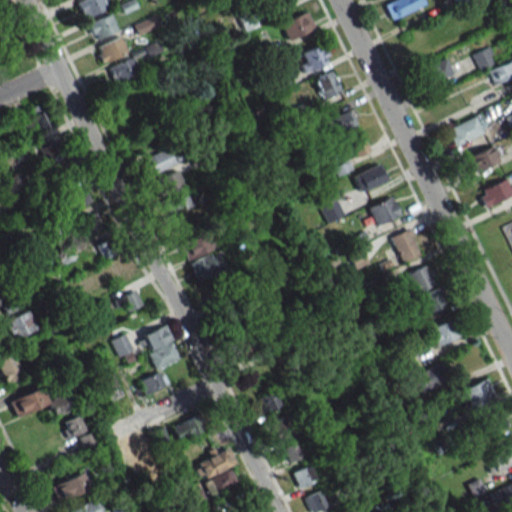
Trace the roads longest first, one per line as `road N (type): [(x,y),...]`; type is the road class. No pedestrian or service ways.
road 1 (residential): [(275,511),(22,0)]
road 2 (residential): [(511,358),(337,0)]
road 3 (residential): [(101,438),(214,385)]
